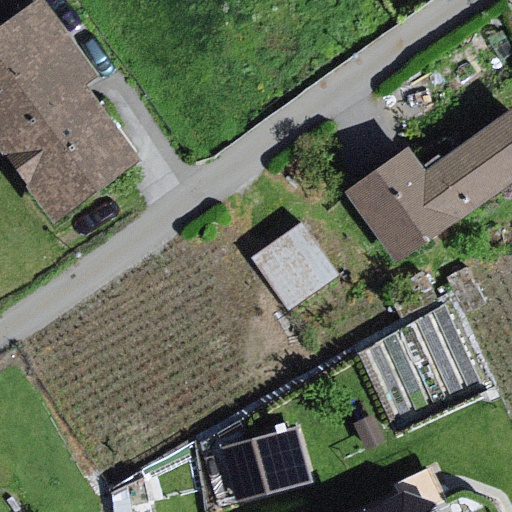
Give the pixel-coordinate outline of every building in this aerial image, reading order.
[(33,1),(0,26),(0,166),(42,226),(128,167),(78,93),(94,88),(33,1)] [(402,157),(338,199),(385,274),(511,179),(511,125),(503,114),(412,175),(402,157)] [(288,299),(340,265),(305,211),(252,245),(288,299)] [(308,416),(218,439),(233,495),(322,472),(308,416)] [(440,511),(432,487),(366,490),(333,476),(291,484),(268,511),(440,511)]
